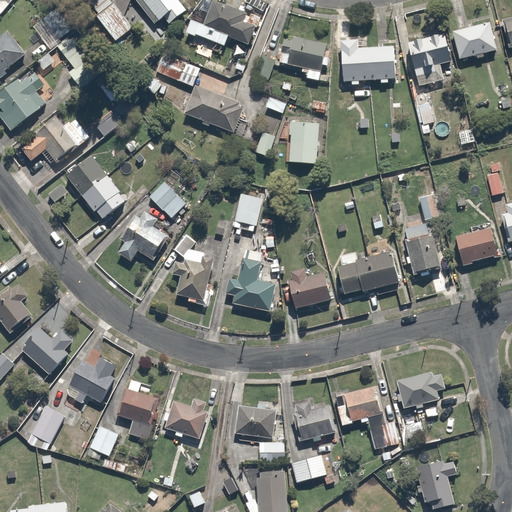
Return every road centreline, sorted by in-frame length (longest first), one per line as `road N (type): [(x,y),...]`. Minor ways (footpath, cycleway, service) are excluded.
road 1 (residential): [(0,183),(109,308),(183,347),(271,359),(472,315)]
road 2 (residential): [(472,315),(504,455),(496,511)]
